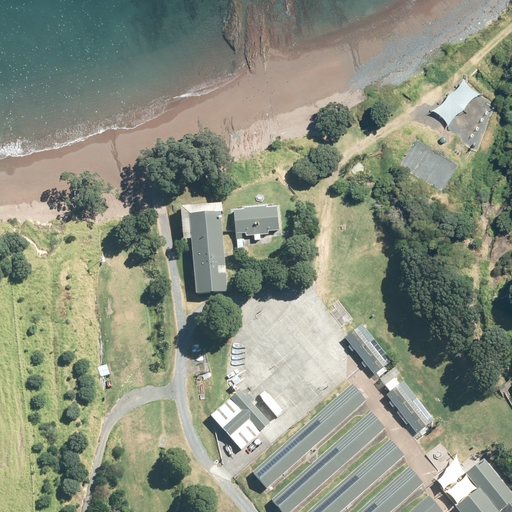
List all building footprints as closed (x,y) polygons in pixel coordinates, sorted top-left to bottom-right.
[(399,166),(442,192),(458,166),(415,140),(399,166)] [(272,208),(230,212),(233,235),(275,231),(272,208)] [(219,216),(189,219),(196,296),(226,293),(219,216)] [(395,359),(365,325),(345,342),(350,349),(364,365),(374,376),(395,359)] [(439,423),(403,381),(385,396),(393,407),(404,419),(421,438),(439,423)] [(354,387),(256,470),(270,486),(368,403),(361,395),(354,387)] [(269,427),(238,393),(209,419),(240,453),(269,427)] [(368,416),(270,499),(280,511),(287,511),(381,432),(374,423),(368,416)] [(387,445),(308,511),(340,511),(401,461),(392,452),(387,445)] [(443,475),(438,480),(441,484),(444,489),(450,484),(456,481),(460,476),(465,472),(460,466),(457,453),(453,462),(446,468),(443,475)] [(511,511),(511,491),(484,459),(466,473),(478,490),(457,508),(460,511),(511,511)] [(410,467),(359,511),(388,511),(416,488),(423,482),(410,467)] [(452,488),(445,491),(457,503),(461,499),(464,497),(468,495),(472,491),(477,489),(473,485),(470,481),(466,475),(462,480),(457,483),(452,488)] [(442,511),(429,496),(409,511),(442,511)]
